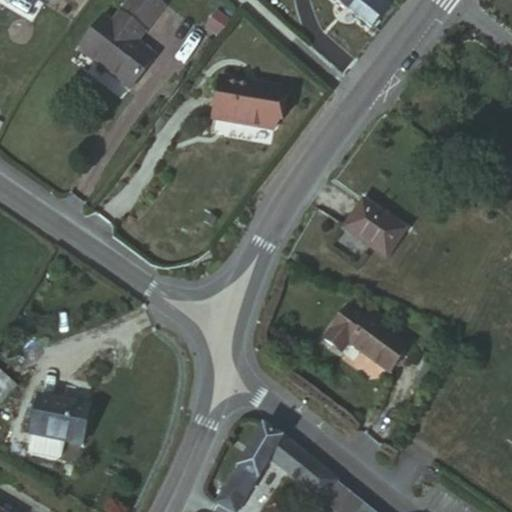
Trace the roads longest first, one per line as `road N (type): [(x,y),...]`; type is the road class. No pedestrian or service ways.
road 1 (tertiary): [(225,359),(260,248),(438,0)]
road 2 (residential): [(0,186),(225,359)]
road 3 (residential): [(225,359),(409,511)]
road 4 (tertiary): [(164,511),(225,359)]
road 5 (unknown): [(360,100),(247,0)]
